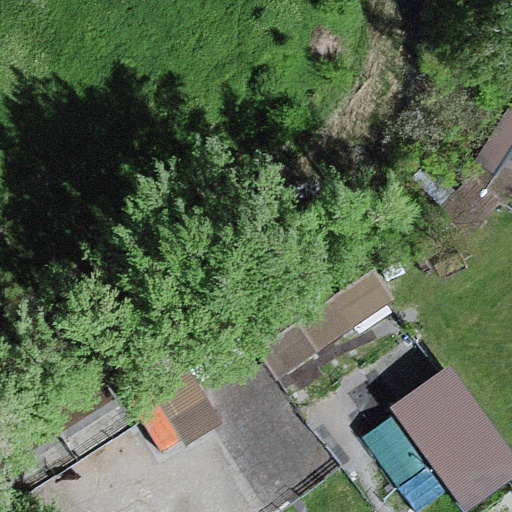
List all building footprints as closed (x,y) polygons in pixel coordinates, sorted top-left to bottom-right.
[(470,168),(488,179),(511,139),(511,104),(509,103),(470,168)] [(376,257),(257,333),(279,367),(398,291),(376,257)] [(313,287),(298,269),(249,312),(264,330),(313,287)] [(164,444),(221,410),(182,345),(125,380),(164,444)] [(511,434),(452,348),(391,391),(467,500),(511,468),(511,434)] [(395,404),(365,425),(397,471),(428,450),(395,404)]
